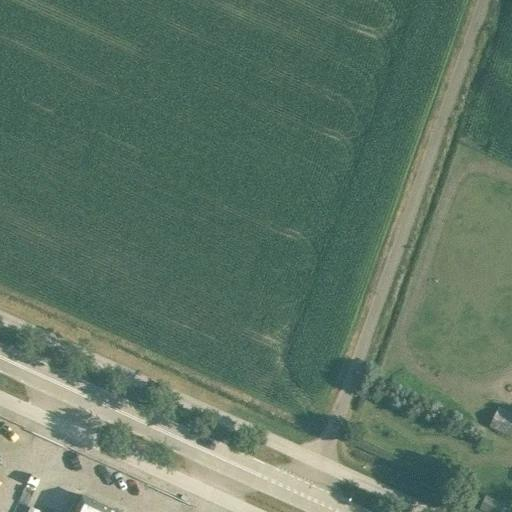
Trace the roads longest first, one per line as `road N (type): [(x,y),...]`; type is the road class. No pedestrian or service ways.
road 1 (unclassified): [(322,462),(483,0)]
road 2 (unclassified): [(322,462),(0,317)]
road 3 (primary): [(306,497),(0,362)]
road 4 (unclassified): [(0,402),(240,511)]
